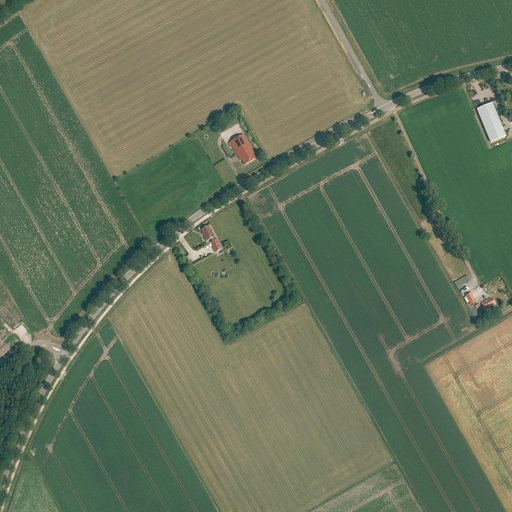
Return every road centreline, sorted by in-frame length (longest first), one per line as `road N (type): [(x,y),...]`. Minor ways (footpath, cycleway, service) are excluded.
road 1 (secondary): [(67,353),(124,280),(188,219),(383,108)]
road 2 (secondary): [(0,495),(12,455),(67,353)]
road 3 (secondary): [(383,108),(445,81),(511,66)]
road 4 (unclassified): [(383,108),(322,0)]
